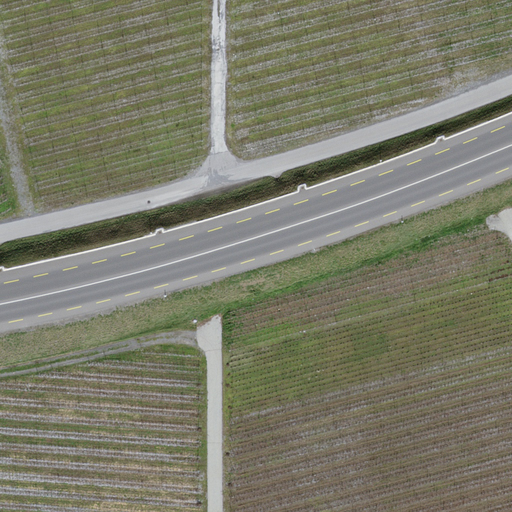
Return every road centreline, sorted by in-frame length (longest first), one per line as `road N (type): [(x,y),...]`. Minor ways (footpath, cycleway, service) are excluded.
road 1 (primary): [(511,144),(297,224),(0,303)]
road 2 (unclassified): [(511,83),(217,180),(0,232)]
road 3 (track): [(219,0),(217,180)]
road 4 (track): [(212,333),(213,511)]
road 5 (unknown): [(409,0),(484,95)]
